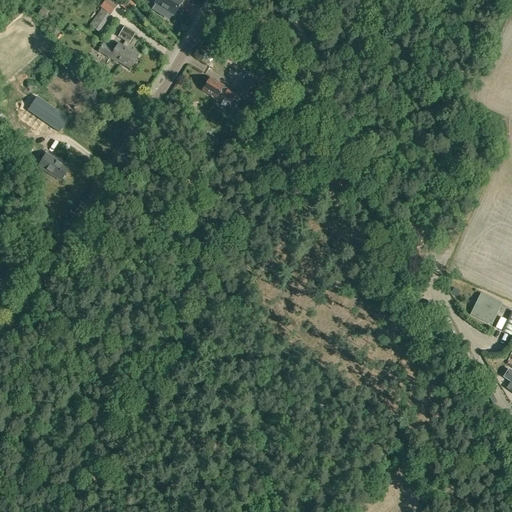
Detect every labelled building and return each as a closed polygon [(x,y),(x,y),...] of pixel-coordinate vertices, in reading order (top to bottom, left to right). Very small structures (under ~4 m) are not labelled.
[(89,25),(99,32),(111,15),(110,14),(117,6),(109,0),(106,0),(100,8),(101,8),(89,25)] [(154,0),(172,12),(179,0),(154,0)] [(118,37),(129,43),(135,34),(124,27),(118,37)] [(118,62),(130,69),(138,55),(118,43),(114,50),(103,44),(98,51),(117,63),(118,62)] [(229,52),(225,58),(234,63),(238,57),(229,52)] [(240,93),(258,103),(263,95),(256,91),(260,84),(249,77),(240,93)] [(219,93),(231,100),(235,94),(210,78),(202,90),(216,98),(219,93)] [(37,96),(27,110),(59,132),(69,118),(37,96)] [(30,127),(18,122),(14,131),(27,136),(30,127)] [(47,133),(58,142),(62,137),(51,129),(47,133)] [(25,151),(18,143),(12,148),(19,156),(25,151)] [(268,154),(281,165),(287,158),(274,147),(268,154)] [(38,167),(61,181),(69,168),(46,153),(38,167)] [(453,288),(450,293),(456,296),(459,291),(453,288)] [(470,315),(492,326),(503,304),(481,293),(470,315)] [(501,331),(510,335),(511,332),(511,311),(501,331)] [(507,319),(501,317),(496,327),(501,330),(507,319)] [(445,345),(449,353),(464,345),(460,337),(445,345)] [(511,397),(511,398),(511,373),(503,386),(511,392),(511,397)]
